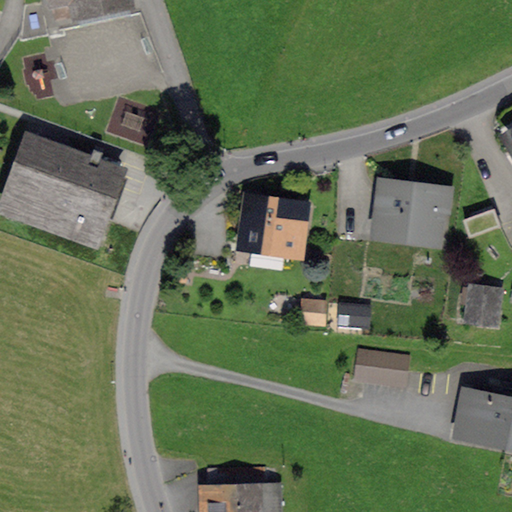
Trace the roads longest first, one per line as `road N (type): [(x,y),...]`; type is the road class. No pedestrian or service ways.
road 1 (residential): [(156,511),(134,400),(142,286),(173,215),(217,178)]
road 2 (residential): [(217,178),(396,134),(511,85)]
road 3 (residential): [(156,0),(217,178)]
